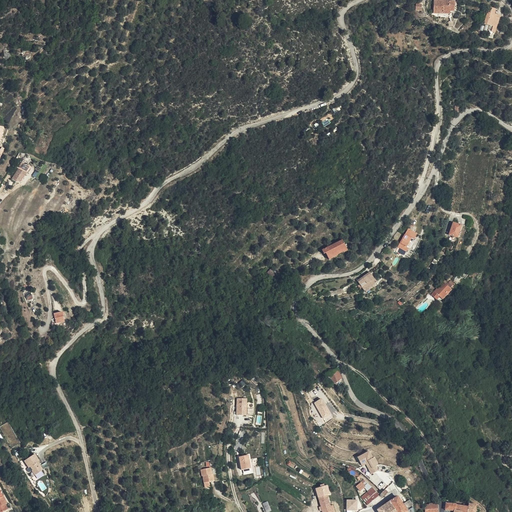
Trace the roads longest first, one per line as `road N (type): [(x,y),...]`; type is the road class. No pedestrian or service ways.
road 1 (residential): [(96,511),(77,424),(52,371),(53,359),(100,316),(92,241),(234,131),(343,91),(355,67),(340,15),(357,0)]
road 2 (unclassified): [(440,511),(402,429),(357,402),(338,362),(296,310),(297,295),(317,277),(348,274),(377,253),(423,189)]
road 3 (residential): [(511,42),(499,51),(444,56),(436,68),(439,111),(423,189)]
road 4 (unclassified): [(423,189),(465,112),(480,110),(511,130)]
